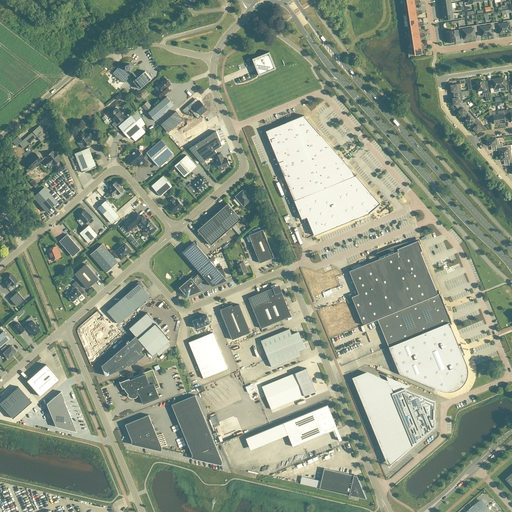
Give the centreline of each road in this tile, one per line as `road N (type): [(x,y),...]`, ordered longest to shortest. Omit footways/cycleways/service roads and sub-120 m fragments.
road 1 (primary): [(283,3),(339,80),(511,268)]
road 2 (primary): [(511,252),(294,0)]
road 3 (unclassified): [(0,138),(105,55),(152,45),(214,59)]
road 4 (unclassified): [(419,206),(325,96),(230,129)]
road 5 (unclassified): [(378,492),(285,273)]
road 6 (unclassified): [(23,248),(119,170),(174,231)]
road 7 (unclassified): [(65,327),(141,511)]
road 8 (unclassified): [(511,377),(448,404),(438,442),(378,492)]
road 9 (unclassified): [(511,377),(458,250),(431,220)]
road 10 (unclassified): [(285,273),(184,310),(139,262)]
road 11 (residential): [(473,142),(443,108),(439,78),(511,67)]
road 12 (unclassified): [(431,220),(316,267),(305,262)]
road 13 (unclassified): [(230,129),(243,170),(174,231)]
road 14 (unclassified): [(305,262),(306,252),(419,206)]
